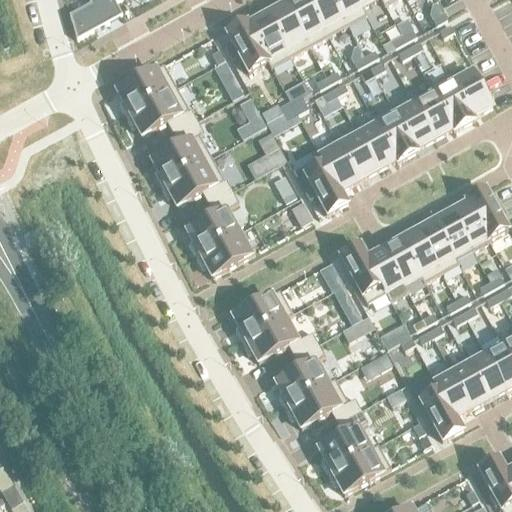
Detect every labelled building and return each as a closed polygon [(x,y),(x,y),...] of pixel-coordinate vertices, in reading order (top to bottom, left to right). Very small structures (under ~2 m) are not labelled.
[(86,0),(90,7),(69,19),(76,44),(121,19),(110,0),(86,0)] [(110,0),(121,19),(122,19),(115,6),(127,0),(126,0),(110,0)] [(301,0),(286,9),(310,52),(328,42),(305,0),(301,0)] [(330,0),(305,0),(328,42),(347,31),(330,0)] [(330,0),(347,31),(366,21),(354,0),(330,0)] [(379,0),(354,0),(366,21),(367,20),(363,12),(380,3),(384,11),(385,10),(379,0)] [(379,0),(385,10),(403,1),(404,2),(405,2),(404,0),(379,0)] [(286,9),(267,19),(291,63),(310,52),(286,9)] [(443,18),(432,24),(436,31),(447,25),(443,18)] [(247,27),(247,28),(272,73),(291,63),(267,19),(248,29),(247,27)] [(247,28),(227,39),(239,60),(248,78),(267,68),(271,74),(272,73),(247,28)] [(450,30),(439,36),(443,43),(454,37),(450,30)] [(413,35),(402,40),(406,48),(416,42),(413,35)] [(402,40),(391,46),(395,53),(406,48),(402,40)] [(419,47),(408,53),(412,60),(423,54),(419,47)] [(408,53),(398,59),(402,66),(412,60),(408,53)] [(219,55),(211,59),(217,70),(224,66),(219,55)] [(375,55),(364,61),(368,68),(379,63),(375,55)] [(364,61),(353,67),(357,74),(368,68),(364,61)] [(381,68),(371,74),(375,81),(385,75),(381,68)] [(131,87),(117,95),(123,106),(119,108),(125,120),(176,92),(164,69),(141,81),(131,87)] [(449,79),(448,80),(473,125),(474,124),(473,122),(492,112),(481,92),(483,90),(477,79),(475,81),(470,73),(451,83),(449,79)] [(371,74),(360,80),(364,87),(375,81),(371,74)] [(337,76),(326,82),(330,89),(341,83),(337,76)] [(448,80),(429,90),(454,135),(473,125),(448,80)] [(326,82),(315,88),(319,95),(330,89),(326,82)] [(343,89),(333,94),(337,102),(347,96),(343,89)] [(411,100),(410,100),(434,144),(452,134),(453,136),(454,135),(429,90),(428,91),(430,95),(413,104),(411,100)] [(176,92),(125,120),(132,133),(136,130),(142,141),(156,134),(167,128),(173,139),(197,126),(191,114),(189,115),(176,92)] [(333,94),(322,100),(326,107),(337,102),(333,94)] [(300,100),(290,106),(294,113),(304,107),(300,100)] [(410,100),(391,111),(416,156),(417,156),(416,154),(434,144),(410,100)] [(290,106),(279,111),(283,119),(294,113),(290,106)] [(304,107),(294,113),(298,120),(308,114),(304,107)] [(391,111),(372,121),(397,167),(416,156),(391,111)] [(294,113),(283,119),(287,126),(298,120),(294,113)] [(372,121),(353,132),(377,175),(395,165),(396,167),(397,167),(372,121)] [(166,158),(152,165),(158,176),(154,179),(160,191),(211,163),(199,140),(204,137),(197,126),(173,139),(179,150),(176,152),(166,158)] [(353,132),(335,142),(358,186),(377,175),(353,132)] [(335,142),(316,153),(342,201),(343,201),(341,195),(358,186),(335,142)] [(319,161),(300,172),(314,196),(316,200),(326,219),(347,208),(343,201),(342,201),(316,153),(315,153),(319,161)] [(211,163),(160,191),(167,203),(171,201),(177,212),(191,204),(202,198),(208,210),(232,196),(226,184),(224,185),(211,163)] [(300,172),(293,176),(308,204),(316,200),(314,196),(300,172)] [(487,195),(467,206),(489,247),(490,246),(489,244),(508,233),(506,230),(509,229),(503,218),(500,219),(487,195)] [(201,228),(187,236),(193,247),(189,249),(196,261),(243,236),(242,234),(238,236),(226,215),(239,208),(232,196),(208,210),(214,221),(211,222),(201,228)] [(467,208),(451,217),(473,256),(489,247),(467,206),(466,206),(467,208)] [(303,208),(292,214),(302,231),(312,225),(303,208)] [(451,217),(434,226),(458,269),(459,269),(457,265),(473,256),(451,217)] [(434,226),(417,235),(441,279),(458,269),(434,226)] [(417,235),(401,245),(425,288),(441,279),(417,235)] [(243,236),(196,261),(202,273),(206,271),(212,282),(226,274),(237,268),(255,258),(243,236)] [(401,245),(384,254),(408,297),(409,297),(406,293),(421,284),(424,288),(425,288),(401,245)] [(361,250),(340,262),(351,281),(367,309),(386,299),(390,307),(391,307),(364,258),(365,257),(361,250)] [(365,257),(364,258),(391,307),(408,297),(384,254),(368,263),(365,257)] [(332,268),(320,275),(325,284),(336,277),(332,268)] [(500,281),(490,287),(493,294),(504,288),(500,281)] [(490,287),(479,292),(483,299),(493,294),(490,287)] [(507,293),(496,299),(500,306),(511,300),(507,293)] [(247,313),(233,321),(239,332),(235,335),(241,346),(292,318),(280,295),(258,308),(247,313)] [(466,299),(456,305),(460,312),(470,306),(466,299)] [(496,299),(486,305),(490,312),(500,306),(496,299)] [(456,305),(445,311),(449,318),(460,312),(456,305)] [(473,312),(463,318),(467,325),(477,319),(473,312)] [(292,318),(241,346),(248,359),(252,356),(258,367),(272,360),(283,354),(288,351),(294,362),(318,349),(312,337),(301,343),(289,322),(293,319),(292,318)] [(433,318),(422,324),(426,331),(437,325),(433,318)] [(463,318),(452,323),(456,330),(467,325),(463,318)] [(422,324),(412,330),(416,337),(426,331),(422,324)] [(440,330),(429,336),(433,343),(443,337),(440,330)] [(407,336),(396,341),(400,349),(411,343),(407,336)] [(429,336),(419,342),(423,349),(433,343),(429,336)] [(411,343),(400,349),(404,356),(415,350),(411,343)] [(511,345),(503,350),(511,366),(511,345)] [(289,379),(276,387),(282,398),(278,401),(284,413),(335,384),(335,383),(331,386),(319,364),(325,361),(318,349),(294,362),(300,373),(289,379)] [(511,366),(503,350),(486,359),(505,395),(511,390),(511,366)] [(486,359),(469,369),(489,404),(505,395),(486,359)] [(451,373),(450,374),(472,413),(489,404),(469,369),(453,378),(451,373)] [(450,374),(433,383),(458,428),(459,427),(456,422),(472,413),(450,374)] [(434,388),(416,398),(442,446),(462,434),(459,427),(458,428),(433,383),(432,384),(434,388)] [(335,384),(284,413),(291,425),(295,422),(301,433),(315,426),(326,420),(331,417),(337,429),(361,415),(355,403),(348,407),(335,384)] [(332,446),(318,453),(325,464),(320,467),(327,479),(378,451),(378,449),(373,452),(361,430),(367,427),(361,415),(337,429),(343,440),(332,446)] [(419,428),(412,432),(418,442),(425,438),(419,428)] [(427,443),(420,446),(424,453),(431,450),(427,443)] [(378,451),(327,479),(334,491),(338,488),(344,499),(358,492),(369,486),(391,473),(378,451)] [(500,464),(479,475),(490,495),(492,498),(489,500),(495,511),(498,509),(499,511),(511,511),(511,488),(503,471),(504,471),(500,464)] [(504,471),(503,471),(511,488),(511,473),(507,476),(504,471)] [(0,483),(0,494),(6,504),(18,497),(7,479),(0,483)] [(473,495),(465,499),(471,510),(478,506),(473,495)] [(27,511),(18,497),(6,504),(10,511),(27,511)]
